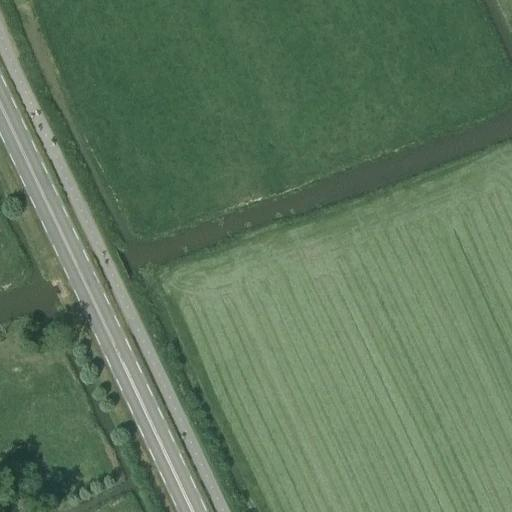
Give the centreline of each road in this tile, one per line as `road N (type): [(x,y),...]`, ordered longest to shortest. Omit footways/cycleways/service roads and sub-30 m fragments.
road 1 (unclassified): [(222,511),(0,35)]
road 2 (primary): [(189,511),(0,109)]
